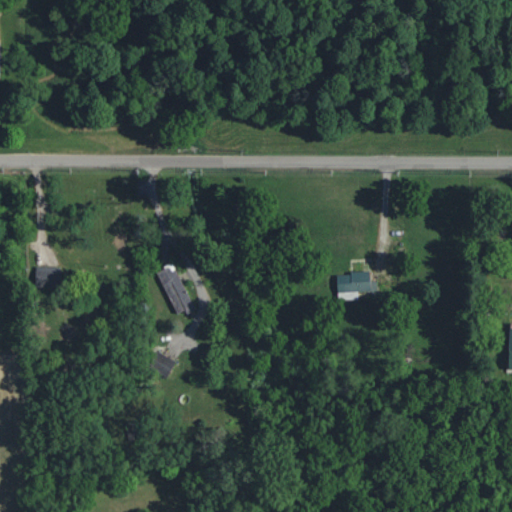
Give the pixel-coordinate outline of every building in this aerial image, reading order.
[(177,316),(194,308),(173,264),(156,272),(177,316)] [(34,287),(59,288),(60,267),(35,267),(34,287)] [(337,273),(338,298),(358,297),(358,291),(376,291),(376,281),(370,282),(370,272),(337,273)] [(175,361),(157,351),(149,367),(167,377),(175,361)] [(139,440),(138,422),(127,423),(127,440),(139,440)]
